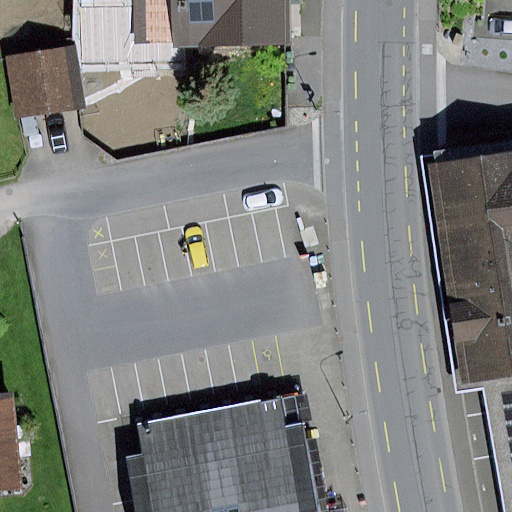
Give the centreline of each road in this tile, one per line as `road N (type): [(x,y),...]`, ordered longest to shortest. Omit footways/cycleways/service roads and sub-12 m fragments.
road 1 (residential): [(384,143),(0,211)]
road 2 (primary): [(384,143),(398,318),(432,511)]
road 3 (residential): [(511,102),(384,92)]
